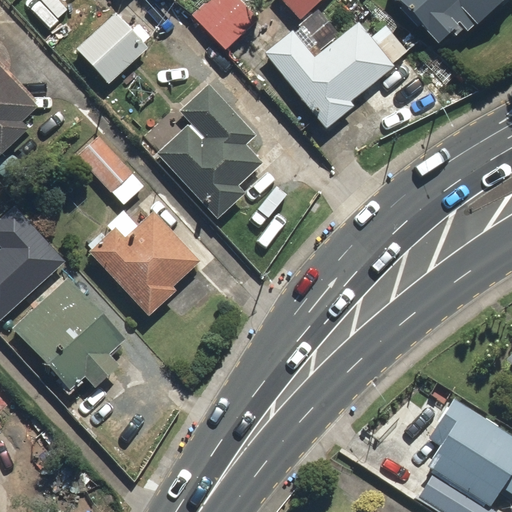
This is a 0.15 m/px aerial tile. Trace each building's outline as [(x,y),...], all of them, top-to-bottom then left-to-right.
[(245,0),(215,0),(196,15),(225,52),(263,22),(245,0)] [(283,0),(302,20),(323,0),(283,0)] [(397,0),(440,49),(458,34),(463,40),(508,0),(397,0)] [(119,10),(79,48),(113,83),(153,45),(119,10)] [(357,100),(401,64),(363,17),(325,48),(303,21),(266,52),(330,130),(360,105),(357,100)] [(47,112),(0,58),(0,150),(2,152),(47,112)] [(257,134),(209,83),(178,112),(189,123),(156,153),(220,221),(251,192),(242,183),(265,162),(247,143),(257,134)] [(147,186),(96,132),(76,151),(127,205),(147,186)] [(0,252),(0,314),(62,260),(13,206),(0,217),(0,250),(1,251),(0,252)] [(126,210),(86,246),(150,316),(208,265),(155,206),(137,223),(126,210)] [(73,270),(9,324),(70,395),(89,380),(96,388),(122,366),(110,353),(130,336),(73,270)] [(511,354),(503,365),(511,372),(511,354)] [(435,467),(417,492),(446,511),(449,511),(466,489),(491,506),(503,489),(511,494),(511,433),(453,394),(424,437),(440,447),(429,463),(435,467)] [(0,395),(0,435),(9,428),(0,417),(0,412),(8,405),(0,395)]
